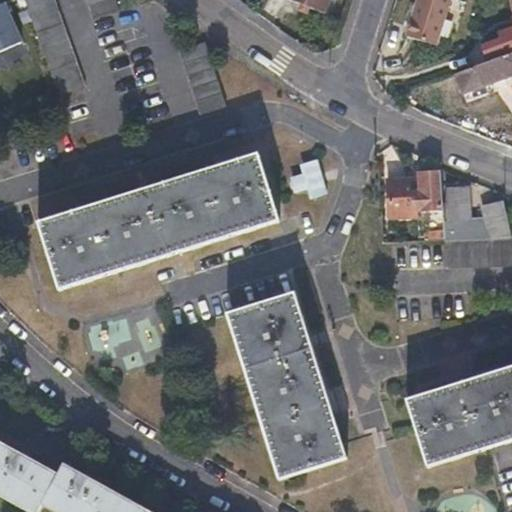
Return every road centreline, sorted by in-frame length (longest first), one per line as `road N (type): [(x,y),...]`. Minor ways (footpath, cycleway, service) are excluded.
road 1 (residential): [(0,336),(78,410),(260,511)]
road 2 (residential): [(511,173),(344,99)]
road 3 (residential): [(344,99),(204,0)]
